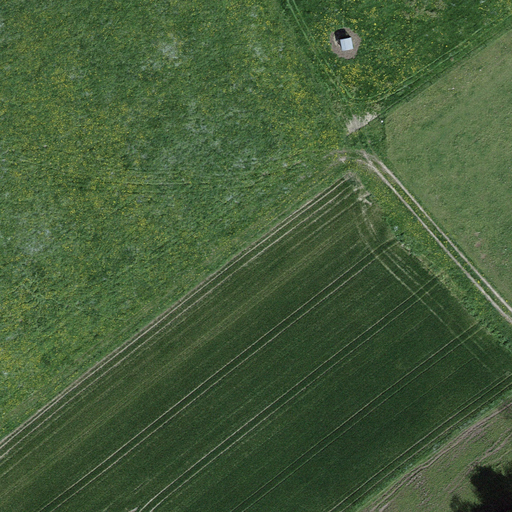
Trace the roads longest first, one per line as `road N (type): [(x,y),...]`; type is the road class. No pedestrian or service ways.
road 1 (track): [(0,411),(308,165),(359,165)]
road 2 (track): [(511,305),(359,165)]
